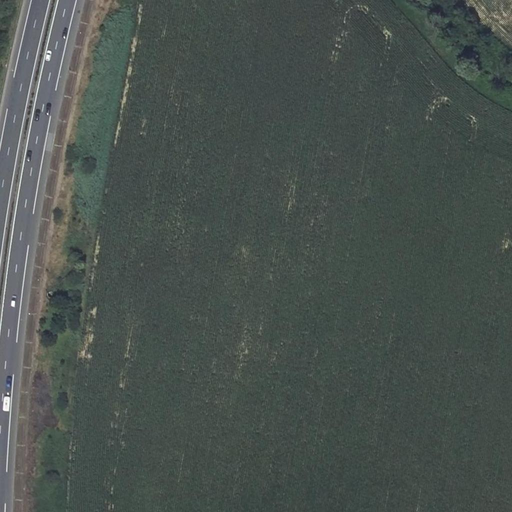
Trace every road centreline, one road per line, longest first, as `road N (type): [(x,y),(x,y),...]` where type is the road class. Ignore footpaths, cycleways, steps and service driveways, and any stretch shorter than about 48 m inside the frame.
road 1 (motorway): [(0,484),(17,275),(69,0)]
road 2 (motorway): [(43,0),(0,219)]
road 3 (track): [(402,0),(465,73),(511,103)]
